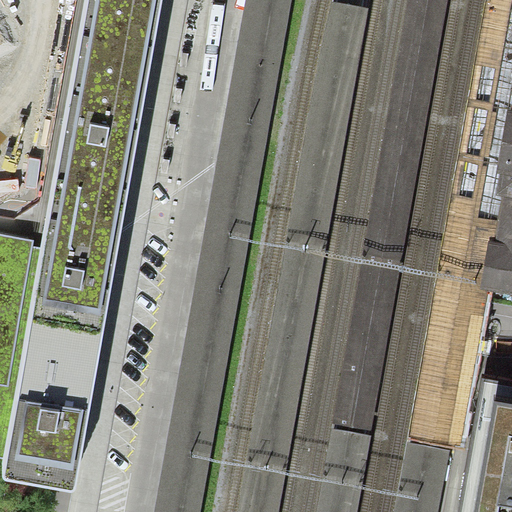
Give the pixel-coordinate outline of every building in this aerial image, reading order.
[(59,475),(75,481),(113,234),(156,0),(88,0),(47,223),(44,237),(0,229),(0,456),(4,457),(0,465),(59,475)] [(200,511),(291,0),(245,0),(153,511),(200,511)] [(238,511),(277,511),(293,432),(324,259),(357,58),(364,20),(368,1),(363,0),(333,0),(329,14),(322,50),(314,86),(283,252),(251,438),(238,511)] [(332,422),(372,428),(399,272),(421,144),(441,33),(447,0),(408,0),(404,26),(360,265),(332,422)] [(452,438),(462,440),(489,282),(481,281),(489,239),(491,226),(494,212),(507,137),(511,116),(511,111),(511,0),(485,0),(479,40),(471,85),(463,129),(453,185),(445,230),(409,431),(452,438)] [(0,11),(0,43),(8,41),(0,11)] [(177,50),(174,64),(183,67),(187,52),(177,50)] [(171,86),(168,100),(177,102),(180,87),(171,86)] [(489,282),(511,286),(511,111),(511,116),(507,137),(494,212),(491,226),(489,239),(481,281),(489,282)] [(165,120),(162,137),(170,138),(173,121),(165,120)] [(158,156),(155,173),(163,175),(166,157),(158,156)] [(511,511),(511,381),(478,376),(455,511),(511,511)] [(315,511),(356,511),(372,428),(332,422),(315,511)] [(437,511),(452,438),(409,431),(393,511),(437,511)]
